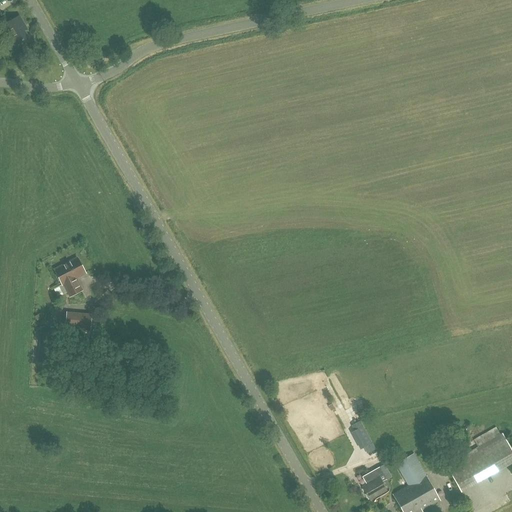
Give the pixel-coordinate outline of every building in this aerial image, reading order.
[(28,38),(24,31),(21,25),(23,23),(19,17),(4,25),(15,45),(28,38)] [(55,270),(63,285),(63,284),(70,296),(82,290),(75,278),(85,273),(76,258),(55,270)] [(66,317),(65,329),(69,330),(90,331),(90,332),(91,320),(66,317)] [(59,333),(40,332),(38,363),(57,365),(59,333)] [(374,448),(362,426),(354,430),(364,448),(367,453),(374,448)] [(447,467),(461,490),(511,458),(511,449),(502,434),(447,467)] [(417,511),(439,500),(413,454),(397,463),(409,486),(402,490),(402,491),(394,496),(403,511),(417,511)] [(387,481),(392,477),(384,464),(362,477),(367,485),(363,487),(370,500),(386,490),(379,477),(383,474),(387,481)]
